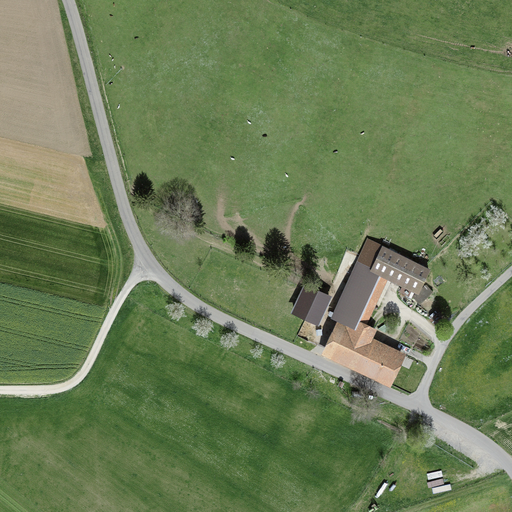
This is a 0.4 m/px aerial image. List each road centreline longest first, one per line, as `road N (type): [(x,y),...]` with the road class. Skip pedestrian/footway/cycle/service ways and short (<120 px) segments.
road 1 (tertiary): [(68,0),(118,194),(146,265),(237,327),(418,408)]
road 2 (track): [(0,389),(53,389),(76,379),(146,265)]
road 3 (unclassified): [(511,270),(447,337),(418,408)]
